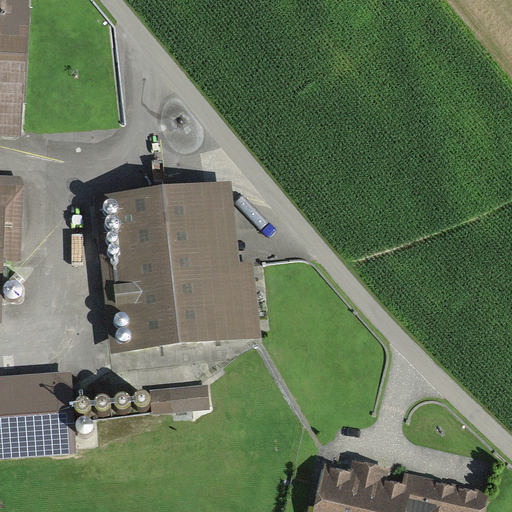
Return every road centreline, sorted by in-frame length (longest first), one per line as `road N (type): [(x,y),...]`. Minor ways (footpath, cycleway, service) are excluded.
road 1 (unclassified): [(511,443),(388,329),(109,0)]
road 2 (track): [(247,168),(93,179),(81,195),(47,313),(0,339)]
